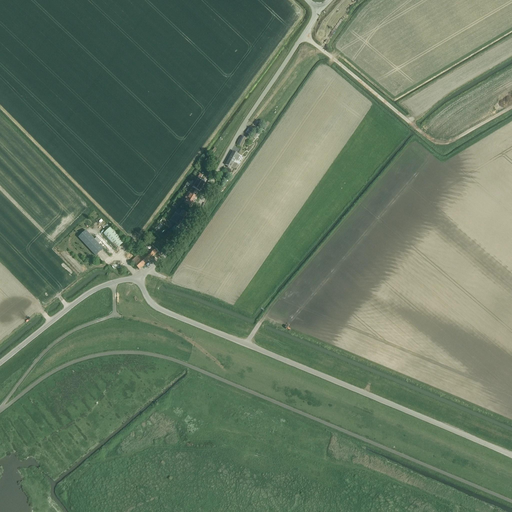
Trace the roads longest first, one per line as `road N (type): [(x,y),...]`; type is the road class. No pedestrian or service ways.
road 1 (unclassified): [(511,455),(160,310),(135,279)]
road 2 (unclassified): [(135,279),(178,239),(318,11)]
road 3 (track): [(303,34),(437,143),(511,106)]
road 4 (unclassified): [(0,363),(92,291),(135,279)]
